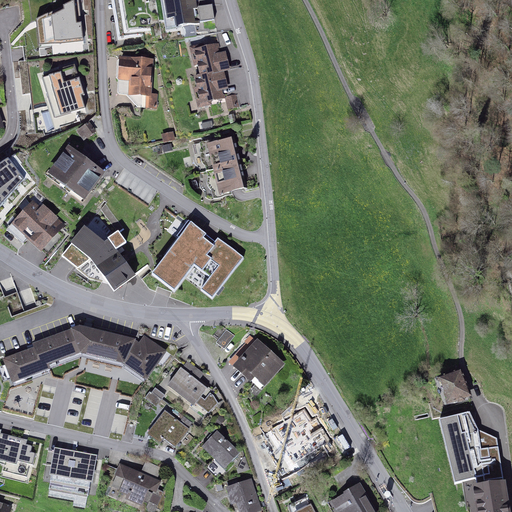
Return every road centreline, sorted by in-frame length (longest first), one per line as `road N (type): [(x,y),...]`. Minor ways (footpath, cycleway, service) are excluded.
road 1 (track): [(304,0),(351,96),(423,209),(461,315),(464,371)]
road 2 (residential): [(272,242),(253,243),(116,148),(106,127),(101,0)]
road 3 (residential): [(0,417),(166,457),(224,511)]
road 4 (residential): [(230,0),(257,96),(272,242)]
road 5 (residential): [(269,318),(312,363),(403,511)]
road 6 (residential): [(189,314),(274,511)]
road 7 (residential): [(0,252),(79,296),(189,314)]
